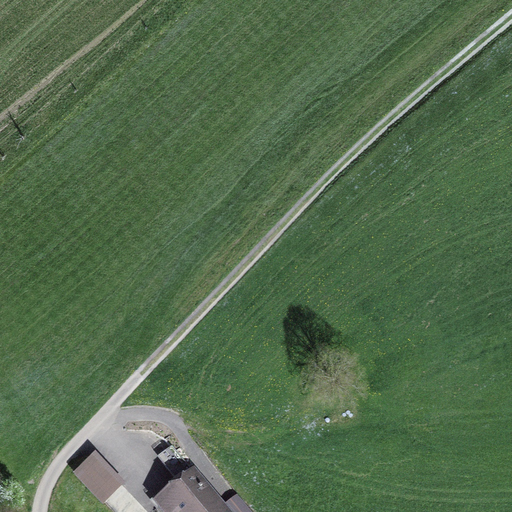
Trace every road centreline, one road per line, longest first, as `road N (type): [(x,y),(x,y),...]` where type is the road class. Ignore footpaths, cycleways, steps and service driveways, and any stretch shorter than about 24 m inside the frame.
road 1 (track): [(511,17),(339,153),(195,301),(140,373)]
road 2 (residential): [(140,373),(56,466),(40,511)]
